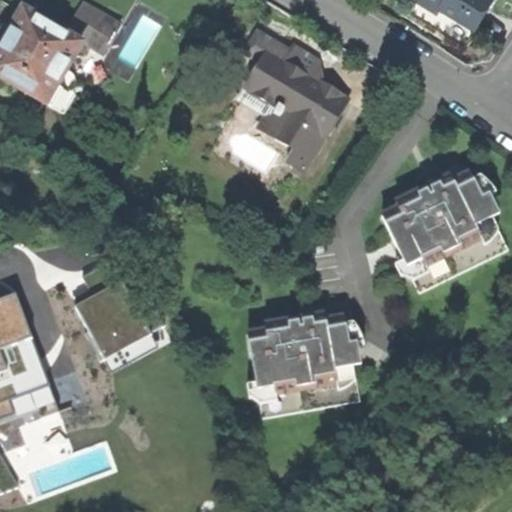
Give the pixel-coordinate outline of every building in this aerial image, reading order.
[(452,16),(475,31),(493,0),(430,0),(442,7),(437,14),(419,2),(415,0),(412,0),(410,3),(438,20),(443,11),(452,16)] [(430,0),(419,0),(419,2),(437,14),(442,7),(430,0)] [(5,43),(0,51),(0,78),(64,116),(75,96),(59,87),(82,46),(80,44),(81,42),(92,23),(97,26),(104,15),(86,4),(68,37),(23,12),(5,43)] [(122,25),(104,15),(97,26),(92,23),(81,42),(103,55),(122,25)] [(293,48),(261,29),(245,57),(261,66),(242,99),(267,113),(259,127),(297,149),(287,165),(311,178),(358,97),(331,82),(339,67),(314,53),(297,43),(293,48)] [(414,284),(419,294),(507,252),(483,200),(474,181),(471,174),(454,182),(451,177),(435,185),(397,203),(400,209),(383,217),(404,262),(414,284)] [(482,177),(474,181),(483,200),(498,193),(482,177)] [(401,279),(414,284),(404,262),(395,267),(401,279)] [(67,302),(99,374),(148,352),(115,280),(67,302)] [(264,420),(359,403),(350,349),(346,326),(345,319),(327,322),(326,316),(311,319),(265,327),(266,333),(249,336),(258,385),(262,409),(264,420)] [(0,403),(53,385),(26,317),(7,325),(0,327),(0,403)] [(355,324),(346,326),(350,349),(365,346),(355,324)] [(248,400),(262,409),(258,385),(246,387),(248,400)]
